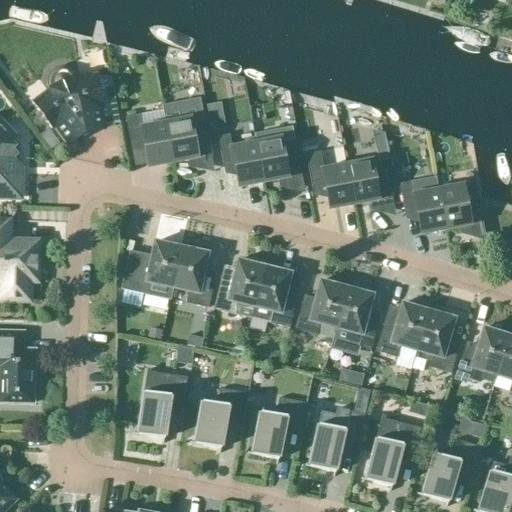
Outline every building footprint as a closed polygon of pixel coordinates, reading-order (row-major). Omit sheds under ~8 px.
[(52,90),(36,102),(53,125),(54,124),(67,141),(79,132),(80,137),(88,134),(86,129),(100,127),(97,106),(98,106),(93,77),(74,81),(72,76),(69,72),(65,70),(61,70),(56,71),(53,73),(50,77),(49,81),(49,85),(52,90)] [(172,163),(164,122),(140,127),(138,115),(124,117),(130,147),(143,144),(148,168),(172,163)] [(189,117),(164,122),(172,163),(195,159),(197,167),(211,164),(203,121),(190,123),(189,117)] [(21,146),(0,124),(0,196),(18,197),(19,175),(19,174),(18,173),(18,172),(17,171),(16,170),(14,170),(14,164),(8,158),(21,146)] [(39,136),(49,150),(57,144),(47,130),(39,136)] [(263,183),(255,142),(230,146),(228,135),(217,137),(222,166),(233,164),(238,187),(263,183)] [(279,137),(255,142),(263,183),(287,178),(288,186),(302,183),(293,139),(280,142),(279,137)] [(353,205),(345,164),(322,168),(319,152),(304,154),(311,189),(324,186),(329,210),(353,205)] [(370,159),(345,164),(353,205),(377,200),(379,208),(392,206),(386,171),(373,174),(370,159)] [(404,180),(402,166),(390,168),(392,182),(404,180)] [(445,230),(437,189),(413,193),(410,182),(398,184),(404,213),(416,211),(420,234),(445,230)] [(462,184),(437,189),(445,230),(469,225),(470,233),(483,231),(477,201),(465,204),(462,184)] [(9,221),(0,220),(0,300),(29,301),(29,280),(35,281),(36,242),(8,242),(9,221)] [(180,247),(154,241),(148,265),(126,260),(120,289),(169,300),(180,247)] [(180,247),(169,300),(207,308),(213,279),(202,276),(207,253),(180,247)] [(237,303),(253,307),(263,266),(237,260),(231,283),(219,280),(212,309),(234,315),(237,303)] [(263,266),(253,307),(269,311),(267,323),(288,328),(296,299),(284,296),(290,273),(263,266)] [(334,328),(345,288),(319,280),(314,299),(302,296),(293,329),(315,335),(318,324),(334,328)] [(372,295),(345,288),(334,328),(360,335),(357,347),(369,350),(378,316),(367,313),(372,295)] [(415,351),(428,306),(413,302),(412,306),(401,303),(399,311),(387,307),(374,352),(396,358),(399,346),(415,351)] [(444,311),(428,306),(415,351),(431,356),(428,367),(449,374),(459,340),(448,337),(453,318),(442,315),(444,311)] [(495,384),(497,376),(496,376),(508,336),(482,328),(476,346),(465,342),(454,375),(466,379),(479,383),(480,379),(495,384)] [(0,402),(32,403),(34,350),(22,350),(22,332),(0,331),(0,402)] [(496,376),(497,376),(511,381),(508,392),(511,393),(511,336),(508,336),(496,376)] [(268,365),(280,368),(283,355),(271,352),(268,365)] [(148,370),(147,370),(137,434),(132,433),(132,434),(161,439),(161,443),(162,444),(166,414),(179,416),(185,378),(148,373),(148,370)] [(243,393),(219,389),(217,400),(202,398),(194,443),(189,442),(188,443),(218,448),(217,453),(219,453),(224,424),(236,426),(243,393)] [(305,403),(278,398),(275,411),(261,408),(251,453),(246,452),(246,453),(275,459),(274,464),(276,464),(282,434),(298,438),(305,403)] [(364,415),(336,409),(333,424),(319,421),(309,465),(304,464),(304,466),(332,472),(331,476),(333,477),(339,448),(356,452),(364,415)] [(383,417),(382,416),(365,479),(360,477),(359,479),(389,487),(387,491),(389,492),(396,463),(409,466),(418,429),(382,420),(383,417)] [(480,447),(453,439),(448,455),(434,451),(422,494),(416,493),(416,494),(445,503),(443,507),(445,508),(453,479),(469,484),(480,447)] [(511,497),(511,457),(510,457),(507,467),(493,463),(478,511),(472,509),(472,511),(475,511),(504,511),(509,497),(511,497)] [(0,509),(11,499),(0,487),(0,509)]
